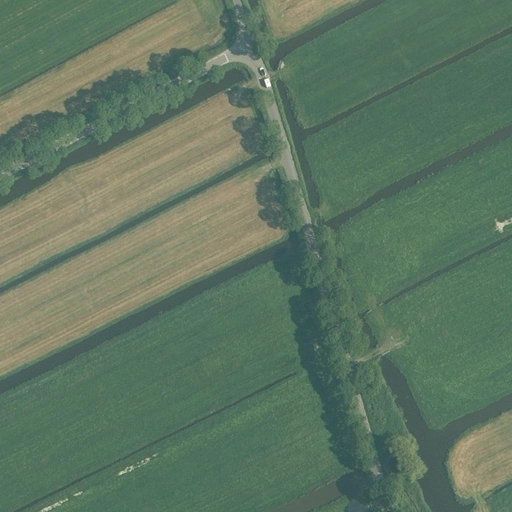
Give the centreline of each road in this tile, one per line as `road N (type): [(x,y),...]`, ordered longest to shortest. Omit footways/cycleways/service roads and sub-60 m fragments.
road 1 (tertiary): [(386,511),(250,48)]
road 2 (tertiary): [(0,175),(250,48)]
